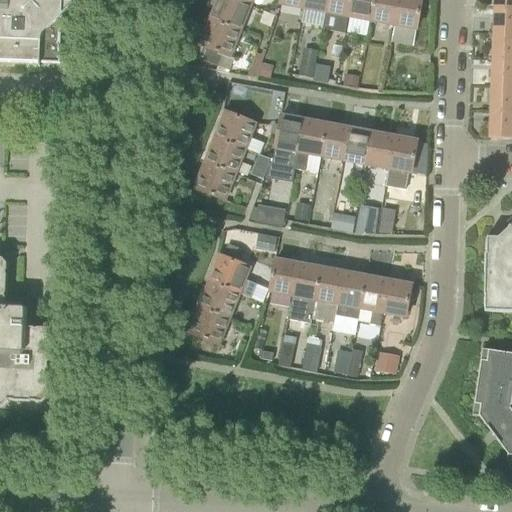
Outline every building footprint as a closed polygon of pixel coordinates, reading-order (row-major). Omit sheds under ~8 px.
[(63,3),(62,0),(0,0),(0,63),(60,65),(62,17),(76,4),(75,3),(75,4),(63,3)] [(240,33),(250,7),(232,0),(218,0),(210,21),(240,33)] [(305,0),(281,0),(280,5),(303,9),(305,0)] [(326,13),(328,0),(305,0),(303,9),(301,24),(323,28),(326,13)] [(328,0),(326,13),(348,18),(351,0),(328,0)] [(351,0),(348,18),(371,22),(375,0),(351,0)] [(375,0),(371,22),(394,26),(398,0),(375,0)] [(417,30),(422,0),(398,0),(394,26),(417,30)] [(511,0),(494,0),(494,10),(511,10),(511,0)] [(511,36),(511,10),(494,10),(493,36),(511,36)] [(210,21),(205,34),(200,46),(203,47),(198,60),(230,73),(235,60),(230,58),(240,33),(210,21)] [(511,36),(493,36),(492,62),(511,62),(511,36)] [(305,49),(299,76),(313,79),(318,52),(305,49)] [(511,62),(492,62),(491,87),(511,87),(511,62)] [(267,79),(270,66),(259,63),(254,77),(267,79)] [(327,85),(331,68),(315,65),(312,82),(327,85)] [(358,90),(360,78),(345,75),(343,87),(358,90)] [(511,87),(491,87),(490,113),(511,113),(511,87)] [(255,125),(226,113),(215,139),(245,151),(245,150),(255,125)] [(511,113),(490,113),(489,140),(511,140),(511,113)] [(304,122),(281,118),(275,149),(272,166),(295,170),(304,122)] [(326,126),(304,122),(295,170),(317,175),(321,157),(326,126)] [(326,126),(321,157),(343,161),(349,130),(326,126)] [(349,130),(343,161),(366,166),(372,134),(349,130)] [(372,134),(366,166),(389,170),(394,139),(372,134)] [(235,176),(242,158),(253,162),(255,154),(245,150),(245,151),(215,139),(205,164),(235,176)] [(389,170),(411,174),(417,143),(394,139),(389,170)] [(251,176),(257,178),(263,181),(271,161),(259,156),(251,176)] [(205,164),(200,178),(195,190),(224,202),(235,176),(205,164)] [(295,220),(308,223),(311,207),(297,205),(295,220)] [(374,236),(379,210),(359,207),(355,233),(374,236)] [(256,223),(284,228),(286,214),(258,209),(256,223)] [(379,233),(392,235),(396,212),(383,210),(379,233)] [(352,233),(354,222),(343,220),(341,231),(352,233)] [(511,225),(498,239),(487,239),(486,255),(485,255),(484,297),(485,297),(484,313),(511,314),(511,225)] [(274,254),(277,240),(258,236),(256,250),(274,254)] [(223,258),(239,264),(244,252),(228,245),(223,258)] [(0,407),(2,408),(8,402),(42,404),(47,399),(50,335),(45,329),(27,329),(28,311),(23,306),(5,305),(7,264),(2,258),(0,257),(0,407)] [(245,280),(250,269),(220,257),(210,283),(239,295),(252,299),(257,285),(245,280)] [(299,266),(275,261),(269,294),(293,298),(299,266)] [(299,266),(293,298),(293,299),(315,303),(321,270),(299,266)] [(344,274),(321,270),(315,303),(337,307),(344,274)] [(337,307),(336,316),(358,321),(359,318),(366,278),(344,274),(337,307)] [(369,325),(380,327),(383,313),(389,282),(366,278),(359,318),(358,321),(358,323),(369,324),(369,325)] [(412,287),(411,287),(389,282),(383,313),(406,317),(412,287)] [(229,320),(239,295),(210,283),(199,308),(229,320)] [(199,308),(194,322),(189,334),(219,346),(229,320),(199,308)] [(291,370),(295,346),(283,344),(279,368),(291,370)] [(302,371),(316,374),(317,370),(319,370),(321,356),(319,356),(321,347),(308,344),(307,353),(305,366),(303,365),(302,371)] [(352,351),(352,354),(348,377),(357,379),(361,359),(362,353),(352,351)] [(511,354),(482,351),(473,417),(479,418),(494,437),(497,441),(511,429),(511,411),(511,410),(511,405),(511,354)] [(274,354),(261,352),(260,360),(272,363),(274,354)] [(352,354),(338,352),(334,374),(348,377),(352,354)] [(378,354),(375,373),(395,377),(399,358),(378,354)] [(511,429),(497,441),(507,455),(506,462),(511,463),(511,429)]
